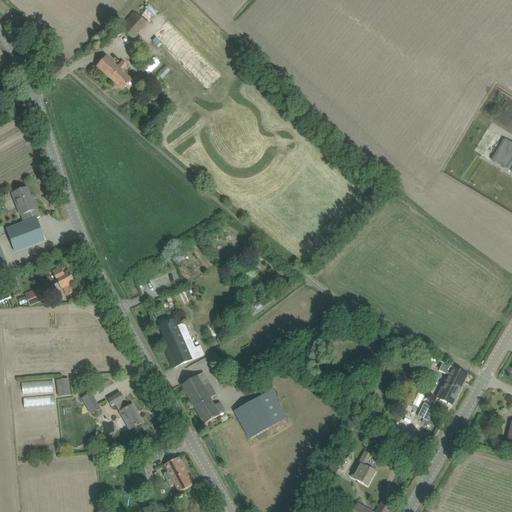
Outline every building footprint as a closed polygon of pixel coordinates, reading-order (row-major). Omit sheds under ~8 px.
[(120,28),(133,40),(147,24),(134,12),(120,28)] [(154,35),(208,90),(221,77),(167,22),(154,35)] [(0,70),(9,65),(0,51),(0,70)] [(96,67),(123,91),(132,81),(122,71),(127,66),(123,61),(117,67),(106,57),(96,67)] [(161,80),(170,71),(166,67),(157,75),(161,80)] [(511,144),(503,139),(490,159),(511,172),(511,144)] [(470,188),(489,201),(508,174),(489,161),(470,188)] [(493,202),(511,213),(511,186),(506,182),(493,202)] [(6,229),(15,253),(45,242),(36,219),(40,217),(37,209),(34,201),(32,202),(27,188),(12,194),(23,223),(6,229)] [(61,290),(63,289),(67,296),(74,293),(70,286),(74,283),(68,272),(63,274),(60,268),(52,273),(61,290)] [(25,294),(30,306),(45,300),(40,288),(25,294)] [(277,301),(273,290),(262,295),(266,306),(277,301)] [(206,303),(198,307),(206,323),(214,320),(206,303)] [(159,326),(164,338),(160,340),(173,369),(204,355),(200,346),(195,348),(184,323),(176,326),(174,320),(159,326)] [(227,338),(220,340),(223,347),(229,345),(227,338)] [(426,355),(422,363),(427,365),(431,357),(426,355)] [(442,363),(438,371),(448,376),(437,398),(452,406),(467,375),(446,365),(442,363)] [(181,386),(204,425),(226,412),(220,402),(214,405),(211,399),(216,396),(203,373),(181,386)] [(56,381),(59,397),(71,396),(68,379),(56,381)] [(287,419),(271,390),(233,411),(249,440),(287,419)] [(115,405),(129,430),(142,423),(132,405),(126,409),(121,401),(124,400),(120,393),(111,398),(107,401),(110,406),(112,405),(113,407),(115,405)] [(82,399),(91,414),(100,409),(91,394),(82,399)] [(28,399),(28,411),(59,410),(59,398),(28,399)] [(428,422),(435,409),(424,403),(417,416),(428,422)] [(347,416),(341,425),(350,430),(351,427),(362,434),(365,428),(354,422),(355,421),(347,416)] [(364,452),(351,477),(367,486),(375,472),(365,466),(371,456),(364,452)] [(170,487),(174,485),(178,493),(193,486),(179,458),(164,465),(168,472),(163,475),(170,487)] [(154,482),(150,461),(137,464),(141,485),(154,482)] [(335,474),(339,466),(331,462),(327,470),(335,474)] [(381,502),(375,511),(370,511),(357,504),(352,511),(389,511),(391,508),(381,502)]
